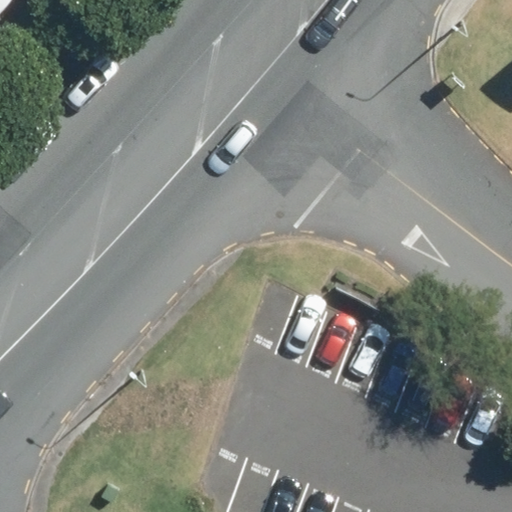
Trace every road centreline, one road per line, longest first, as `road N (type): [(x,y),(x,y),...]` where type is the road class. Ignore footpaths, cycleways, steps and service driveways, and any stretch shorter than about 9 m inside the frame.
road 1 (primary): [(0,310),(289,0)]
road 2 (unknown): [(458,511),(250,406)]
